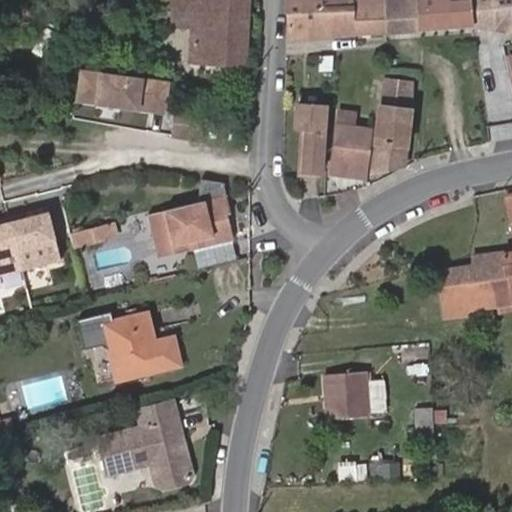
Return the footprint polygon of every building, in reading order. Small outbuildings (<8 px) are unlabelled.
[(249,0),(199,0),(195,57),(248,60),(249,0)] [(288,0),(291,37),(325,34),(325,9),(324,0),(288,0)] [(324,0),(325,9),(356,6),(355,0),(324,0)] [(355,0),(356,6),(358,31),(389,29),(388,0),(355,0)] [(388,0),(389,29),(476,22),(474,0),(388,0)] [(511,0),(474,0),(476,22),(497,24),(511,21),(511,0)] [(325,9),(325,34),(358,31),(356,6),(325,9)] [(86,76),(100,105),(113,99),(101,75),(86,76)] [(415,82),(386,78),(382,107),(374,168),(409,160),(415,82)] [(137,100),(168,103),(171,83),(120,79),(118,99),(137,100)] [(378,87),(362,84),(358,105),(375,107),(378,87)] [(175,126),(177,103),(168,103),(137,100),(134,122),(175,126)] [(327,103),(299,102),(297,124),(308,124),(305,168),(323,169),(325,127),(327,103)] [(175,126),(174,131),(203,137),(206,106),(177,103),(175,126)] [(374,127),(341,123),(335,170),(367,174),(374,127)] [(195,238),(237,228),(233,210),(236,210),(232,192),(154,210),(164,254),(182,250),(182,246),(196,243),(195,238)] [(511,194),(509,195),(511,210),(511,251),(506,253),(506,250),(480,255),(481,265),(441,270),(446,300),(463,297),(465,297),(511,288),(511,294),(511,194)] [(67,256),(55,208),(32,214),(16,218),(28,266),(67,256)] [(16,218),(32,214),(31,209),(15,213),(16,218)] [(0,221),(16,218),(15,213),(0,216),(0,221)] [(0,272),(28,266),(16,218),(0,221),(0,272)] [(118,218),(111,220),(114,233),(121,231),(118,218)] [(111,220),(79,229),(83,241),(114,233),(111,220)] [(239,236),(237,228),(195,238),(196,243),(182,246),(182,250),(239,236)] [(465,308),(511,300),(511,294),(511,288),(465,297),(463,297),(465,308)] [(154,308),(108,319),(123,379),(188,363),(181,335),(162,340),(154,308)] [(324,373),(326,384),(367,379),(366,369),(324,373)] [(367,379),(326,384),(327,392),(335,391),(337,413),(370,410),(367,379)] [(329,414),(337,413),(335,391),(327,392),(329,414)] [(193,471),(185,443),(180,444),(176,432),(182,431),(177,415),(173,398),(142,406),(146,423),(97,435),(107,473),(150,462),(156,481),(163,487),(189,479),(193,471)] [(458,425),(456,398),(433,399),(434,426),(437,426),(454,426),(458,425)] [(433,399),(415,399),(416,427),(418,426),(432,426),(434,426),(433,399)] [(10,412),(2,414),(7,431),(24,427),(22,419),(12,422),(10,412)] [(7,431),(2,414),(0,414),(0,435),(1,440),(25,434),(24,427),(7,431)] [(185,443),(182,431),(176,432),(180,444),(185,443)]
